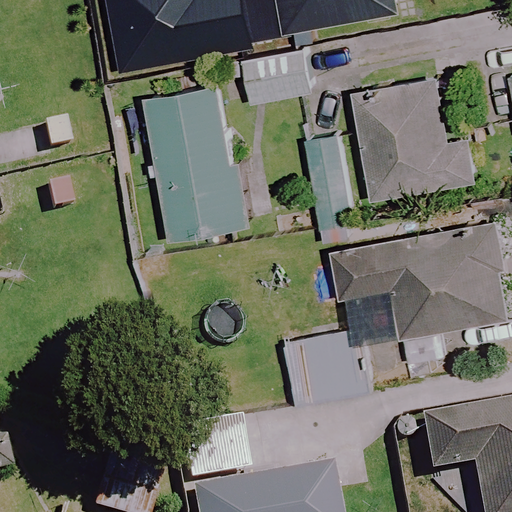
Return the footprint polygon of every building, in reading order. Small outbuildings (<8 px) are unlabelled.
[(283,0),(288,30),(401,11),(399,0),(283,0)] [(311,93),(303,46),(245,56),(253,102),(311,93)] [(451,140),(440,75),(355,89),(374,199),(477,181),(470,137),(451,140)] [(234,163),(220,85),(148,98),(173,239),(252,224),(241,161),(234,163)] [(511,320),(511,313),(498,222),(336,247),(344,296),(394,288),(402,337),(511,320)] [(369,391),(357,327),(287,340),(300,404),(369,391)] [(511,511),(511,404),(418,419),(427,475),(469,469),(475,511),(511,511)] [(342,511),(334,466),(191,493),(194,511),(342,511)] [(148,511),(157,484),(101,467),(88,510),(95,511),(148,511)]
